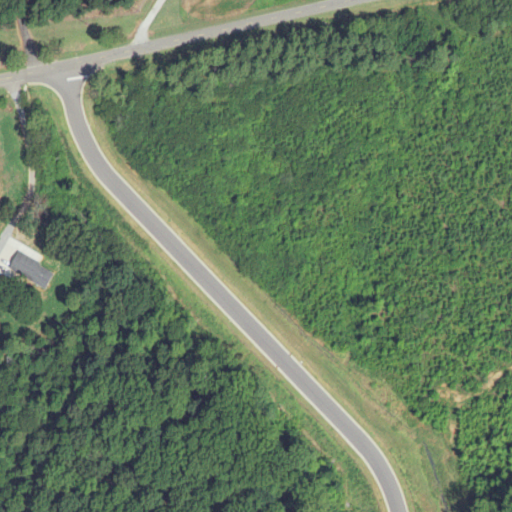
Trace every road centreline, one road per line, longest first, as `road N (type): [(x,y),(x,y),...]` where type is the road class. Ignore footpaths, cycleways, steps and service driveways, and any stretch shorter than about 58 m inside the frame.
road 1 (residential): [(399,511),(365,446),(99,166),(60,66)]
road 2 (residential): [(0,78),(348,0)]
road 3 (residential): [(15,75),(26,105),(26,206),(0,266)]
